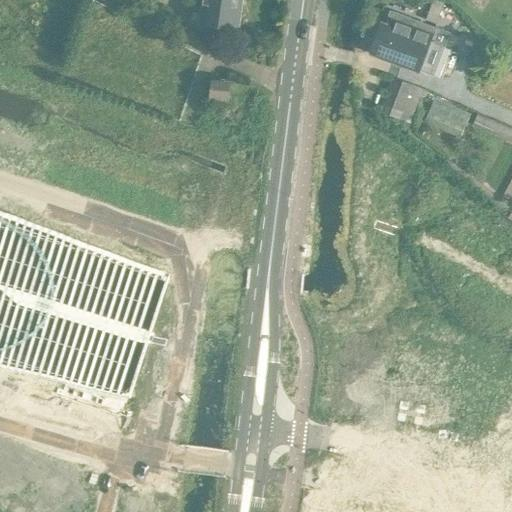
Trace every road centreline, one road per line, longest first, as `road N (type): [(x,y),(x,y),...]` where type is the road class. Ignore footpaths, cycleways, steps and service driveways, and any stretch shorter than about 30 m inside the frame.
road 1 (motorway): [(0,332),(298,422),(511,502)]
road 2 (motorway): [(511,424),(330,357),(0,264)]
road 3 (tertiary): [(302,0),(268,279)]
road 4 (unclassified): [(511,445),(430,447),(265,430)]
road 5 (tertiary): [(265,430),(275,336),(268,279)]
road 6 (tertiary): [(268,279),(240,426)]
